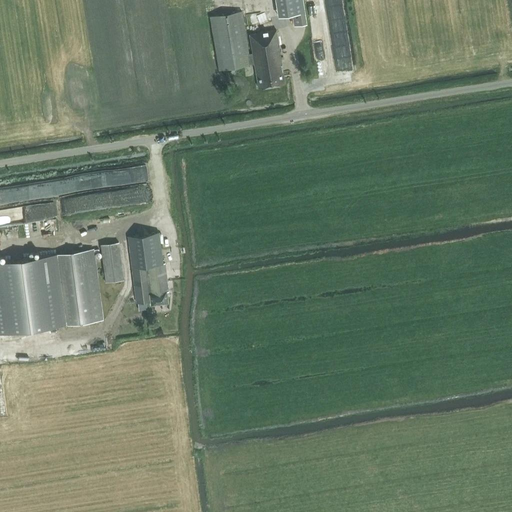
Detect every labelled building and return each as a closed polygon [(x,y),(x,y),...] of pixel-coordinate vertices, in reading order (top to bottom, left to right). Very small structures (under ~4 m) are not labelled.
[(302,0),(275,0),(278,16),(304,12),(302,0)] [(253,64),(257,88),(285,83),(276,30),(248,34),(252,53),(247,54),(241,12),(209,17),(217,70),(253,64)] [(317,46),(329,44),(323,15),(311,17),(317,46)] [(319,77),(335,74),(331,45),(315,47),(319,77)] [(107,185),(148,182),(147,166),(112,169),(112,175),(107,176),(107,185)] [(124,189),(94,192),(95,201),(90,202),(91,209),(126,205),(124,189)] [(159,231),(128,235),(137,302),(151,300),(151,305),(168,302),(168,298),(167,291),(169,291),(165,262),(163,262),(159,231)] [(118,240),(100,243),(106,282),(123,279),(118,240)] [(55,324),(60,324),(103,318),(93,248),(0,260),(0,331),(49,325),(55,324)]
